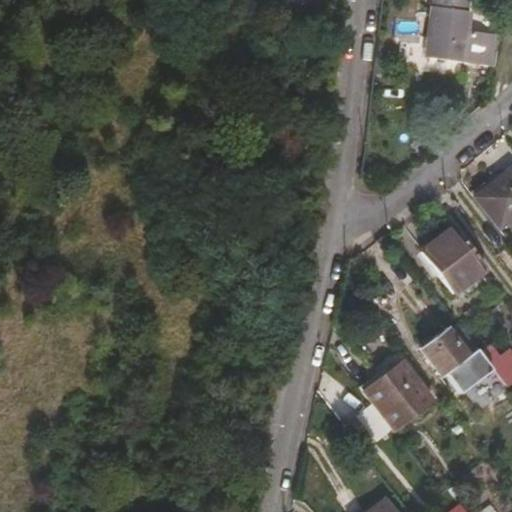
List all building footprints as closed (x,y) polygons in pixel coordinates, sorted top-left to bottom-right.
[(486,56),(492,28),(462,23),(465,3),(462,2),(462,0),(429,0),(422,45),(486,56)] [(378,21),(377,38),(410,43),(412,26),(378,21)] [(511,155),(511,154),(469,188),(493,220),(511,204),(511,155)] [(483,260),(451,219),(411,253),(443,293),(483,260)] [(432,338),(454,367),(479,347),(457,319),(432,338)] [(414,354),(375,385),(385,399),(403,421),(443,392),(414,354)] [(511,355),(497,368),(509,383),(511,381),(511,355)] [(385,399),(374,408),(390,429),(403,421),(385,399)] [(390,429),(374,408),(371,410),(387,431),(390,429)] [(409,511),(394,492),(366,511),(409,511)]
